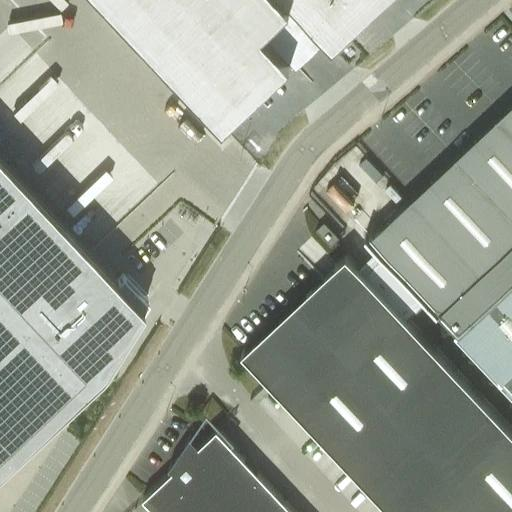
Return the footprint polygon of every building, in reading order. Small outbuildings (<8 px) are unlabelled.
[(332,49),(384,0),(107,0),(237,138),(332,49)] [(511,100),(368,236),(415,286),(437,310),(511,239),(511,100)] [(0,461),(102,366),(113,349),(128,326),(128,325),(126,323),(134,315),(135,316),(148,295),(128,274),(121,281),(0,151),(0,461)] [(348,174),(329,191),(347,211),(365,194),(348,174)] [(316,228),(331,244),(339,237),(324,221),(316,228)] [(511,511),(511,431),(487,405),(508,386),(511,389),(511,239),(437,310),(415,286),(396,304),(358,265),(346,252),(335,262),(338,265),(257,341),(247,350),(245,347),(242,350),(260,369),(243,384),(243,385),(226,401),(209,416),(224,433),(159,494),(160,494),(140,511),(511,511)]
